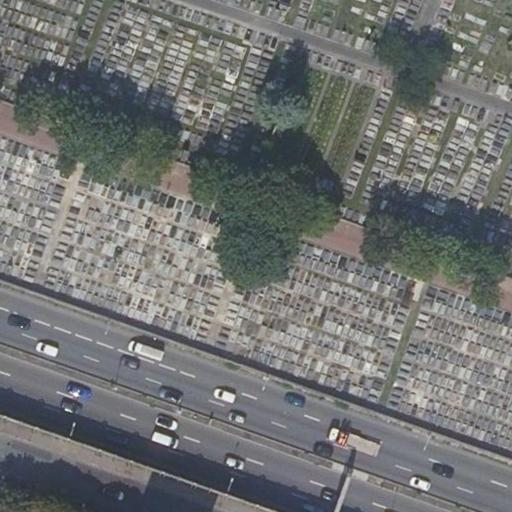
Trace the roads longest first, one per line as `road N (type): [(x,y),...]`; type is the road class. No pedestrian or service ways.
road 1 (trunk): [(511,496),(0,320)]
road 2 (trunk): [(0,379),(391,511)]
road 3 (tertiary): [(0,453),(170,511)]
